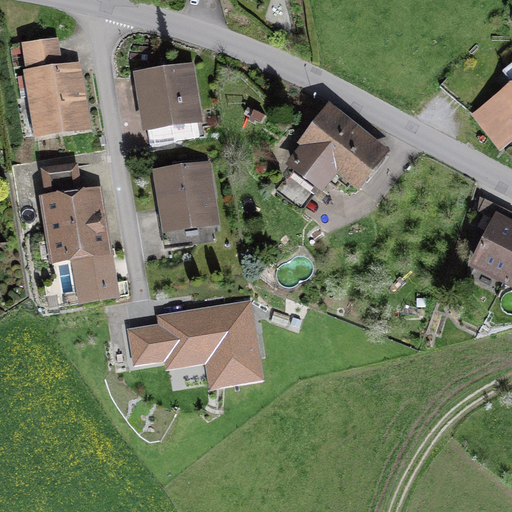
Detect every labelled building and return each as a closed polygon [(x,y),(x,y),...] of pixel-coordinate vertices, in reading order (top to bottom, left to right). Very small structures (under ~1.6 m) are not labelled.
[(60,71),(55,41),(25,46),(40,135),(84,128),(75,68),(60,71)] [(437,88),(472,117),(491,94),(456,65),(437,88)] [(200,138),(189,70),(140,78),(150,146),(200,138)] [(511,85),(472,118),(492,143),(502,148),(511,140),(511,85)] [(332,188),(341,176),(351,184),(374,154),(322,115),(300,144),(302,146),(279,177),(304,195),(313,183),(317,186),(321,180),(332,188)] [(80,196),(75,166),(43,171),(57,259),(104,251),(95,194),(80,196)] [(217,241),(205,168),(159,176),(171,248),(217,241)] [(501,283),(511,261),(511,233),(493,224),(471,267),(501,283)] [(0,299),(19,296),(10,244),(0,245),(0,299)] [(89,260),(93,288),(113,285),(109,256),(89,260)] [(511,288),(511,261),(501,283),(511,288)] [(179,325),(131,333),(136,364),(167,359),(165,343),(182,341),(184,354),(217,349),(219,362),(211,363),(214,385),(258,378),(247,308),(178,319),(179,325)]
